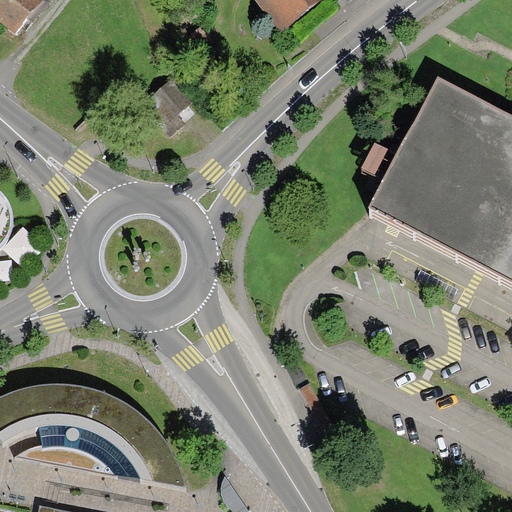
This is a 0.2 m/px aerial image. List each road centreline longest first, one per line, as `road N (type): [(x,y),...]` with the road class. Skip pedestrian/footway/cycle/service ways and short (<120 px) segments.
road 1 (tertiary): [(190,221),(282,111),(420,0)]
road 2 (secondary): [(178,305),(311,511)]
road 3 (secondary): [(108,212),(0,117)]
